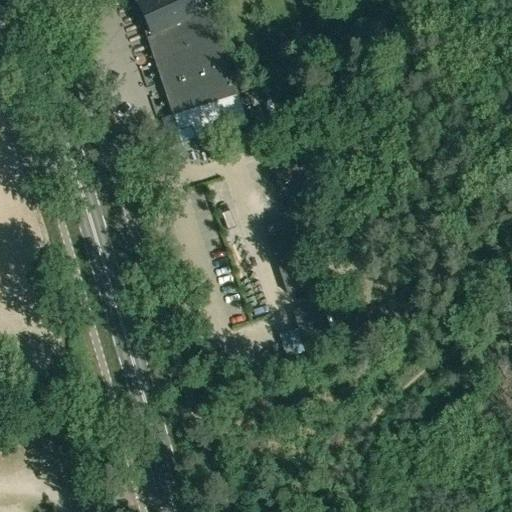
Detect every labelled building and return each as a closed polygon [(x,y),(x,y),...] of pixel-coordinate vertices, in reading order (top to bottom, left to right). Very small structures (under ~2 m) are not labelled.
[(247,126),(206,0),(135,0),(146,25),(145,29),(148,36),(153,38),(160,59),(153,61),(171,113),(159,117),(164,133),(165,135),(166,137),(167,138),(170,141),(172,141),(174,142),(176,142),(178,142),(180,142),(193,138),(195,142),(247,126)] [(266,92),(248,95),(257,141),(276,137),(266,92)] [(279,168),(284,187),(302,182),(297,163),(279,168)] [(204,217),(208,232),(226,228),(222,212),(204,217)] [(289,223),(264,231),(286,297),(311,289),(289,223)] [(244,265),(249,281),(260,277),(254,261),(244,265)] [(317,307),(292,315),(307,363),(332,355),(317,307)]
